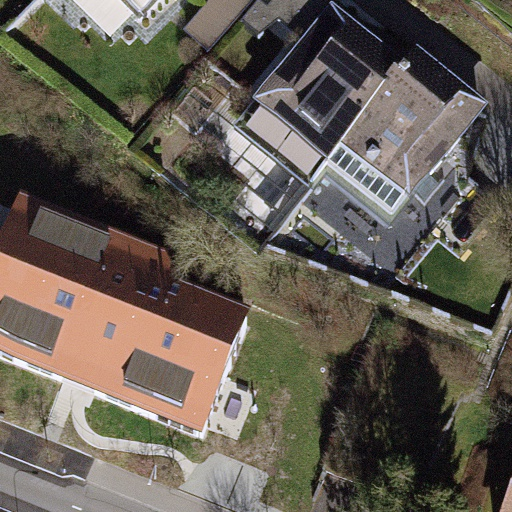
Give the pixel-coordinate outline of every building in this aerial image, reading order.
[(159,0),(123,0),(142,18),(159,0)] [(218,0),(207,12),(227,29),(257,0),(218,0)] [(403,78),(416,63),(382,34),(363,26),(330,0),(262,0),(241,26),(260,41),(280,25),(310,50),(333,22),(403,78)] [(207,12),(188,34),(211,53),(229,31),(227,29),(207,12)] [(312,191),(324,176),(403,78),(333,22),(310,50),(244,132),(280,161),(278,163),(312,191)] [(416,63),(403,78),(324,176),(355,200),(356,198),(391,226),(481,115),(416,63)] [(23,214),(0,269),(0,355),(203,436),(246,329),(173,300),(161,268),(23,214)]
